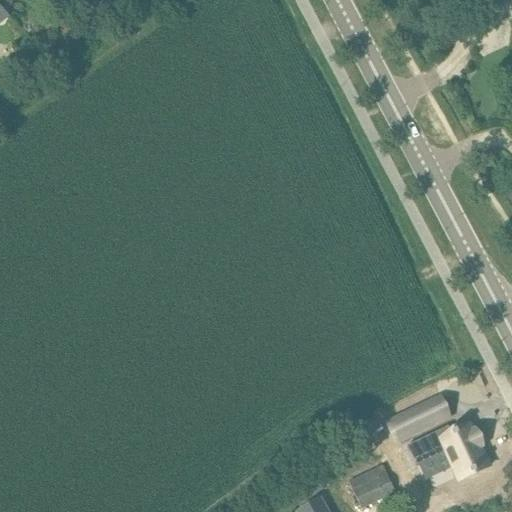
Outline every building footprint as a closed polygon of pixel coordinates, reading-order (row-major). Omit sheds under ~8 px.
[(72,0),(45,0),(58,13),(72,0)] [(0,19),(3,23),(10,16),(0,4),(0,19)] [(441,395),(386,421),(397,446),(453,419),(441,395)] [(436,433),(408,446),(417,466),(420,464),(427,479),(452,468),(459,483),(494,467),(484,448),(486,447),(484,442),(486,441),(482,433),(472,423),(438,438),(436,433)] [(349,484),(362,510),(396,495),(383,468),(349,484)] [(461,487),(445,494),(452,511),(484,511),(480,502),(469,507),(461,487)] [(326,511),(320,501),(300,511),(326,511)]
